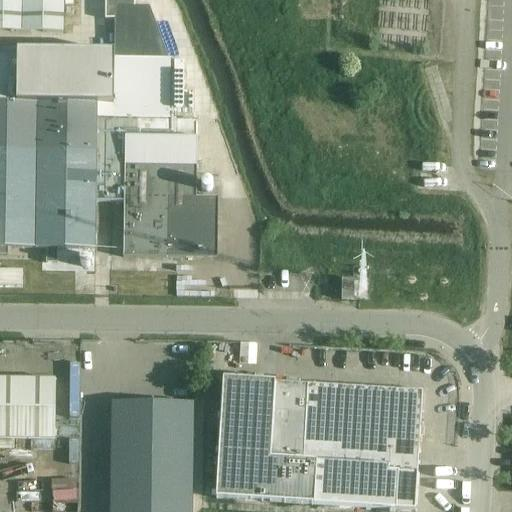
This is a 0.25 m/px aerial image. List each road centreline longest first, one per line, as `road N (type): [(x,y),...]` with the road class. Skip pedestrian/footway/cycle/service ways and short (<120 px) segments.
road 1 (unclassified): [(0,316),(413,324),(450,334),(468,351)]
road 2 (unclassified): [(497,222),(459,161),(465,0)]
road 3 (unclassified): [(468,351),(483,389),(477,511)]
road 4 (unclassified): [(468,351),(494,315),(497,222)]
